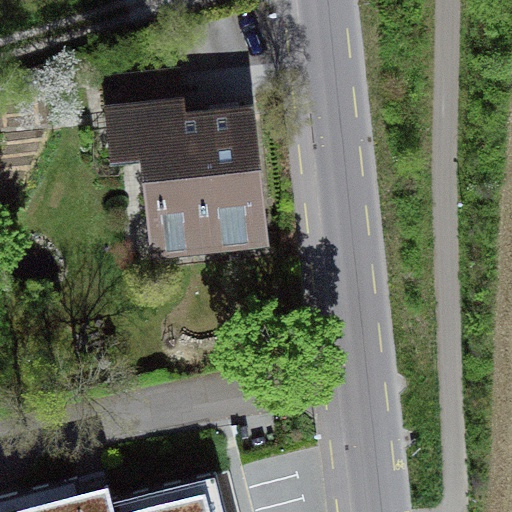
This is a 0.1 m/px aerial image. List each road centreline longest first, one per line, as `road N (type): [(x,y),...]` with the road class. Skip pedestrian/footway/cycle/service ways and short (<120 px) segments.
road 1 (residential): [(376,511),(323,0)]
road 2 (track): [(449,511),(443,0)]
road 3 (track): [(216,0),(0,62)]
